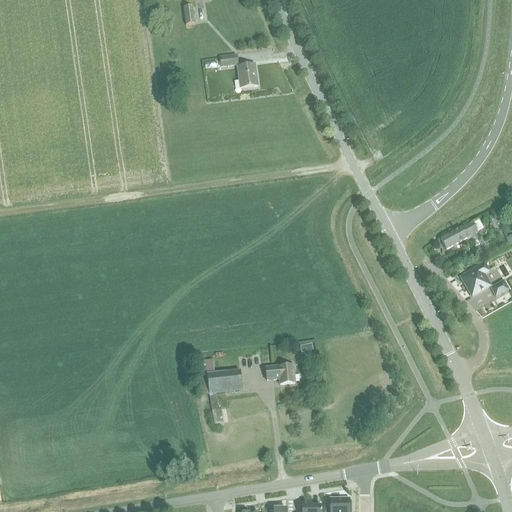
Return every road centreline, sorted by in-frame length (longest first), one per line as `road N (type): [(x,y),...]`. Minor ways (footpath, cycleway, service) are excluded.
road 1 (tertiary): [(390,235),(276,0)]
road 2 (tertiary): [(511,74),(495,136),(463,179),(390,235)]
road 3 (tertiary): [(458,376),(390,235)]
road 4 (residential): [(458,376),(478,362),(485,339),(422,258)]
road 5 (tertiary): [(216,494),(362,471)]
